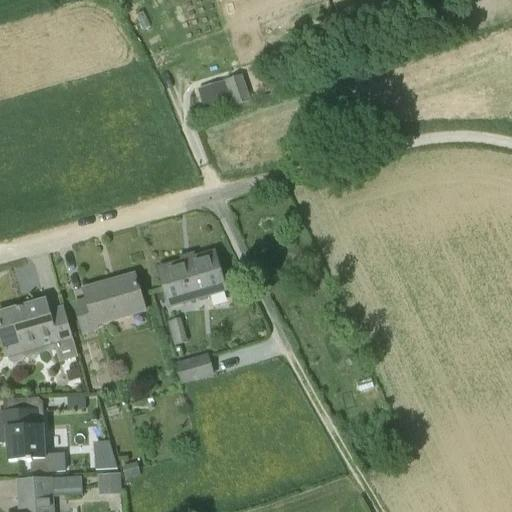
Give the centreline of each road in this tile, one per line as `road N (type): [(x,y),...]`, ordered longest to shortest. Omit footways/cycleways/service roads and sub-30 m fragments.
road 1 (unclassified): [(511,144),(451,137),(375,149),(0,256)]
road 2 (track): [(378,511),(287,351),(213,195)]
